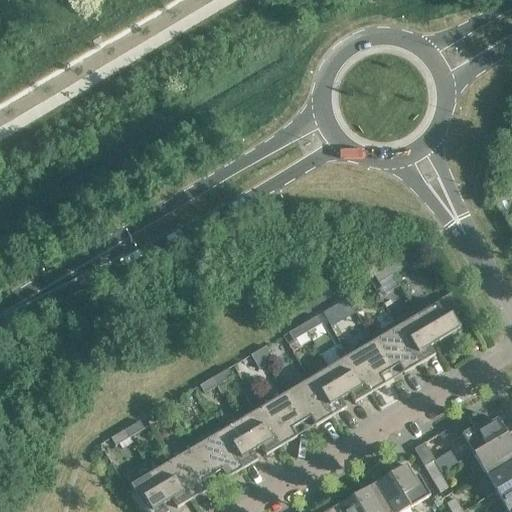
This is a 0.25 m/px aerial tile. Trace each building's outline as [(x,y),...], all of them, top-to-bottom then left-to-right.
[(407,267),(402,260),(388,268),(393,276),(407,267)] [(393,276),(388,268),(374,277),(378,284),(393,276)] [(461,311),(450,293),(435,302),(437,305),(417,317),(434,346),(460,331),(451,317),(461,311)] [(346,300),(339,304),(347,317),(354,313),(346,300)] [(321,325),(317,317),(302,326),(307,334),(321,325)] [(434,346),(417,317),(397,328),(419,366),(435,357),(430,348),(434,346)] [(307,334),(302,326),(288,334),(293,342),(307,334)] [(419,366),(397,328),(385,335),(384,333),(371,340),(390,372),(399,366),(404,375),(419,366)] [(390,372),(371,340),(358,348),(360,351),(348,358),(370,395),(385,386),(380,377),(390,372)] [(265,348),(258,352),(266,366),(273,362),(265,348)] [(258,352),(250,357),(258,370),(266,366),(258,352)] [(370,395),(348,358),(328,369),(345,399),(350,396),(354,404),(370,395)] [(345,399),(328,369),(309,381),(331,418),(346,409),(341,401),(345,399)] [(233,378),(228,370),(214,378),(218,386),(233,378)] [(218,386),(214,378),(199,387),(204,395),(218,386)] [(331,418),(309,381),(297,388),(295,385),(282,393),(301,424),(310,419),(315,428),(331,418)] [(256,405),(259,410),(281,448),(297,439),(292,430),(301,424),(282,393),(281,391),(256,405)] [(281,448),(259,410),(239,422),(257,451),(261,449),(266,457),(281,448)] [(462,436),(474,456),(507,436),(497,420),(485,427),(482,423),(462,436)] [(257,451),(239,422),(220,434),(242,471),(257,462),(253,454),(257,451)] [(144,430),(139,423),(125,431),(129,439),(144,430)] [(129,439),(125,431),(110,440),(115,447),(129,439)] [(242,471),(220,434),(208,441),(206,438),(193,446),(212,477),(221,472),(226,480),(242,471)] [(511,458),(511,445),(507,436),(474,456),(485,474),(511,458)] [(167,458),(170,463),(192,500),(208,491),(203,483),(212,477),(193,446),(192,443),(167,458)] [(424,468),(432,463),(434,462),(425,446),(415,452),(424,468)] [(434,462),(432,463),(439,474),(456,464),(449,453),(434,462)] [(511,483),(511,458),(485,474),(496,493),(511,483)] [(192,500),(170,463),(151,475),(168,504),(172,501),(177,510),(192,500)] [(439,474),(432,463),(424,468),(432,481),(440,476),(439,474)] [(406,467),(390,476),(410,509),(430,497),(418,477),(414,479),(406,467)] [(168,504),(151,475),(130,487),(145,511),(167,511),(164,506),(168,504)] [(405,511),(410,509),(390,476),(371,487),(386,511),(405,511)] [(447,489),(440,476),(432,481),(439,494),(447,489)] [(511,508),(511,483),(496,493),(507,511),(511,508)] [(386,511),(371,487),(353,498),(360,511),(386,511)] [(360,511),(353,498),(334,509),(335,511),(360,511)] [(446,505),(450,511),(461,511),(454,500),(446,505)]
